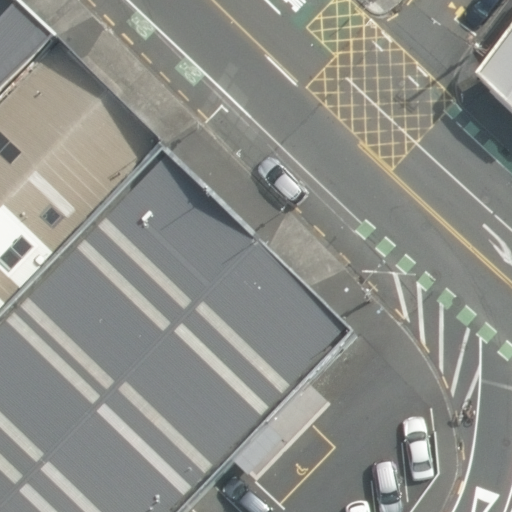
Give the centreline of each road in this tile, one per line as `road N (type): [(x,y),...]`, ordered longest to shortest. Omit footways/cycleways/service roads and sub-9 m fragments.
road 1 (primary): [(476,511),(504,385),(502,254)]
road 2 (secondary): [(353,123),(502,254)]
road 3 (secondary): [(220,0),(353,123)]
road 4 (residential): [(448,0),(353,123)]
